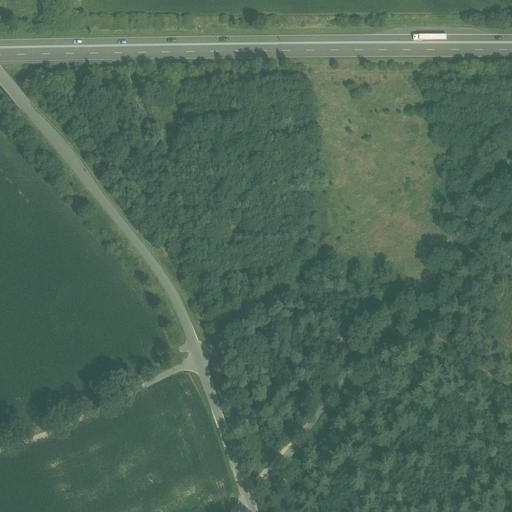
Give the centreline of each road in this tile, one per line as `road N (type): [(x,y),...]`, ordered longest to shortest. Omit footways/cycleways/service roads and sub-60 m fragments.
road 1 (trunk): [(0,52),(511,44)]
road 2 (unclassified): [(245,493),(181,307),(0,76)]
road 3 (unclassified): [(511,162),(368,352),(245,493)]
road 4 (track): [(350,250),(201,355)]
